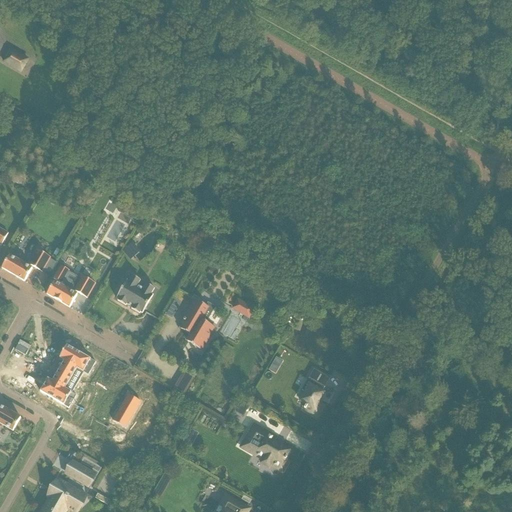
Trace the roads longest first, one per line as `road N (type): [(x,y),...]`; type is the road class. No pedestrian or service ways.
road 1 (residential): [(293,511),(492,167)]
road 2 (unclassified): [(492,167),(198,0)]
road 3 (residential): [(56,420),(128,460),(149,422)]
